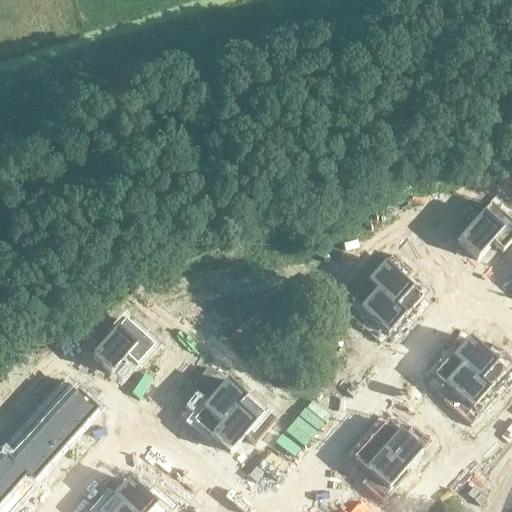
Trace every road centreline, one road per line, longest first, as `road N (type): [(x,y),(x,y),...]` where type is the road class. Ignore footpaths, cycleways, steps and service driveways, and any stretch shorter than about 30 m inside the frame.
road 1 (unknown): [(511,90),(481,49),(468,49),(391,127),(370,125),(337,91),(308,81),(290,93),(266,153),(250,163),(218,167),(155,151),(132,160),(102,216),(89,222),(0,203)]
road 2 (residential): [(271,511),(473,288),(511,323)]
road 3 (residential): [(67,511),(148,423),(246,511)]
